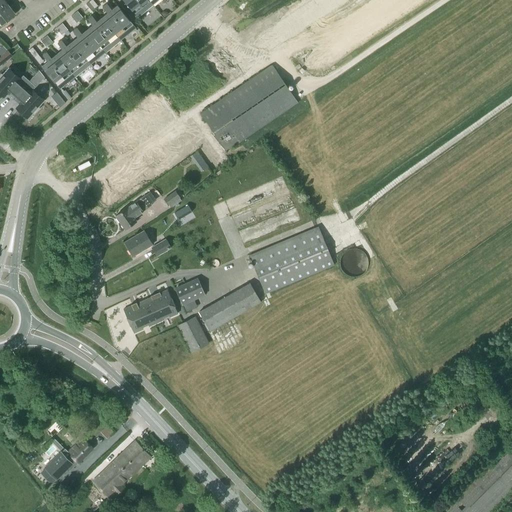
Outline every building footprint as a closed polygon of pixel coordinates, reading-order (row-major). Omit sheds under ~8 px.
[(90,0),(89,2),(94,8),(97,6),(92,0),(90,0)] [(142,13),(131,0),(122,0),(137,17),(142,13)] [(131,0),(142,13),(147,9),(139,0),(131,0)] [(139,0),(147,9),(152,5),(147,0),(139,0)] [(389,0),(371,0),(377,9),(372,13),(379,23),(385,19),(382,15),(394,7),(389,0)] [(399,0),(406,9),(411,5),(409,1),(409,0),(399,0)] [(94,8),(89,2),(86,4),(91,11),(94,8)] [(107,14),(125,36),(130,32),(112,10),(111,10),(106,4),(102,8),(107,14)] [(7,5),(0,10),(0,25),(1,25),(15,14),(7,5)] [(112,10),(130,32),(135,28),(117,5),(112,10)] [(351,8),(341,15),(355,34),(364,27),(367,31),(373,27),(365,17),(360,20),(351,8)] [(74,14),(79,21),(82,18),(77,11),(74,14)] [(79,21),(74,14),(71,16),(76,23),(79,21)] [(102,18),(120,40),(125,36),(107,14),(102,18)] [(341,15),(332,22),(342,36),(336,40),(344,51),(350,46),(347,43),(356,36),(355,34),(341,15)] [(92,26),(110,48),(115,44),(97,22),(96,22),(91,16),(87,20),(92,26)] [(97,22),(115,44),(120,40),(102,18),(97,22)] [(59,26),(64,33),(67,30),(62,23),(59,26)] [(64,33),(59,26),(56,28),(61,35),(64,33)] [(87,30),(105,52),(110,48),(92,26),(87,30)] [(76,38),(95,61),(100,57),(82,34),(81,34),(76,28),(72,32),(77,38),(76,38)] [(82,34),(100,57),(105,52),(87,30),(82,34)] [(313,34),(303,41),(316,60),(318,62),(327,56),(330,60),(336,56),(328,45),(323,49),(313,34)] [(43,38),(49,45),(52,42),(47,35),(43,38)] [(49,45),(43,38),(40,40),(46,47),(49,45)] [(71,42),(90,65),(95,61),(76,38),(71,42)] [(61,50),(80,73),(85,69),(66,46),(66,47),(61,41),(57,44),(62,50),(61,50)] [(303,41),(294,48),(302,60),(296,64),(304,75),(310,71),(307,67),(316,60),(303,41)] [(66,46),(85,69),(90,65),(71,42),(66,46)] [(32,47),(28,50),(39,64),(43,61),(32,47)] [(56,54),(74,77),(80,73),(61,50),(56,54)] [(11,56),(7,51),(0,56),(0,65),(2,64),(11,56)] [(46,62),(64,85),(69,81),(51,58),(51,59),(46,53),(42,56),(47,62),(46,62)] [(51,58),(69,81),(74,77),(56,54),(51,58)] [(275,58),(262,67),(276,88),(288,80),(291,84),(297,80),(290,69),(284,73),(275,58)] [(64,85),(46,62),(41,67),(59,89),(64,85)] [(21,79),(9,69),(3,75),(2,74),(0,76),(0,92),(5,97),(8,94),(14,99),(30,81),(24,75),(21,79)] [(221,70),(211,77),(223,94),(232,87),(221,70)] [(39,73),(34,77),(39,83),(44,79),(39,73)] [(211,77),(202,83),(214,100),(223,94),(211,77)] [(35,114),(40,108),(38,107),(44,100),(33,90),(36,87),(30,81),(14,99),(20,104),(17,108),(29,118),(33,113),(35,114)] [(202,83),(193,89),(205,106),(214,100),(202,83)] [(193,89),(184,95),(196,112),(205,106),(193,89)] [(184,95),(175,101),(187,118),(196,112),(184,95)] [(175,101),(166,108),(178,125),(187,118),(175,101)] [(244,108),(234,114),(246,131),(255,125),(244,108)] [(234,114),(225,121),(237,138),(246,131),(234,114)] [(225,121),(216,127),(228,144),(237,138),(225,121)] [(216,127),(207,133),(218,150),(228,144),(216,127)] [(175,191),(164,199),(169,206),(180,198),(175,191)] [(127,208),(126,208),(115,216),(125,230),(136,221),(134,218),(152,205),(150,204),(155,200),(149,192),(145,196),(127,208)] [(264,294),(334,265),(318,228),(249,256),(264,294)] [(132,257),(152,245),(143,231),(124,242),(132,257)] [(156,256),(170,248),(165,240),(151,248),(156,256)] [(365,265),(366,262),(365,259),(364,257),(363,254),(361,252),(358,251),(355,250),(353,250),(350,251),(347,252),(345,254),(344,256),(343,259),(342,262),(343,265),(343,267),(345,270),(347,271),(350,273),(352,274),(355,274),(358,273),(360,272),(363,270),(364,267),(365,265)] [(204,294),(197,279),(175,289),(181,304),(204,294)] [(249,283),(240,289),(198,312),(209,331),(235,316),(243,312),(260,302),(249,283)] [(166,290),(143,301),(153,324),(162,320),(159,315),(167,312),(169,317),(175,314),(174,313),(176,312),(166,290)] [(143,301),(123,310),(133,333),(134,332),(143,328),(141,324),(147,321),(149,326),(153,324),(143,301)] [(190,353),(209,344),(195,316),(177,325),(190,353)] [(77,464),(92,449),(81,438),(67,453),(64,449),(60,453),(45,469),(55,479),(68,467),(70,469),(76,463),(77,464)] [(130,477),(150,457),(134,441),(91,482),(107,498),(113,492),(117,496),(121,497),(124,494),(124,490),(120,486),(130,476),(130,477)] [(443,511),(490,511),(511,490),(511,448),(505,441),(439,507),(443,511)]
